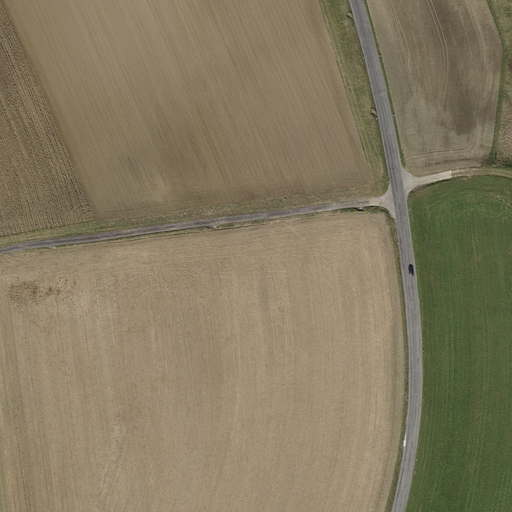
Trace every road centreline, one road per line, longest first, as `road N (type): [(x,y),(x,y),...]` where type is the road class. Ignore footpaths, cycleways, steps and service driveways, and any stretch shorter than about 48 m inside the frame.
road 1 (track): [(511,184),(485,175),(399,189),(384,200),(0,254)]
road 2 (secondary): [(355,0),(399,189),(413,314),(415,431),(400,511)]
